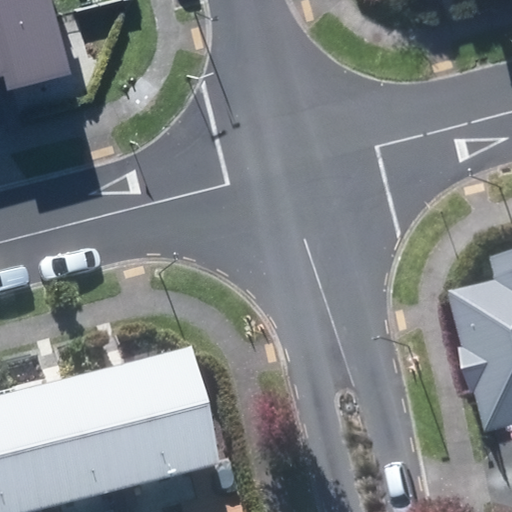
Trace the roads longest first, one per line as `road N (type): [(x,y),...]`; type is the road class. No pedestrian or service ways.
road 1 (residential): [(296,174),(355,279),(416,511)]
road 2 (residential): [(343,511),(319,414),(296,174)]
road 3 (residential): [(296,174),(0,244)]
road 4 (residential): [(511,111),(374,144),(296,174)]
road 5 (residential): [(296,174),(252,0)]
